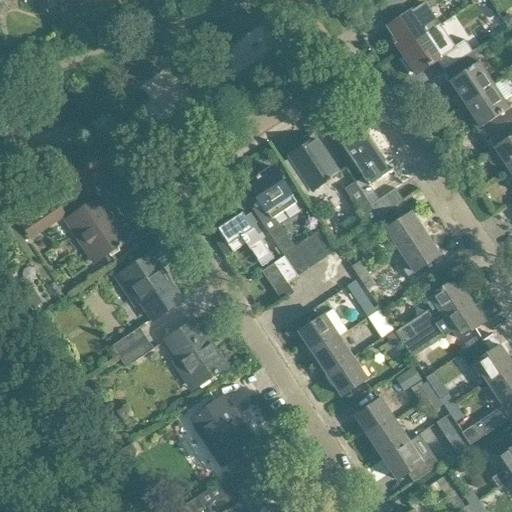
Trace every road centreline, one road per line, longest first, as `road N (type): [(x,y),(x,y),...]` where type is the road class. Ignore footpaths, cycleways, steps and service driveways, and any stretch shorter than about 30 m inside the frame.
road 1 (residential): [(342,511),(339,462),(175,218),(182,174),(330,75),(351,70),(373,80),(511,287)]
road 2 (unclassified): [(85,511),(9,398)]
